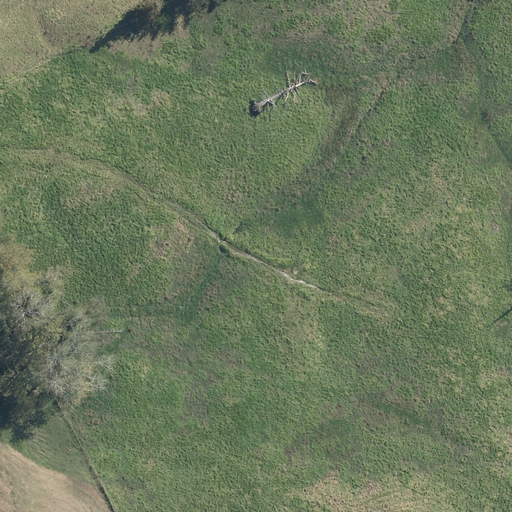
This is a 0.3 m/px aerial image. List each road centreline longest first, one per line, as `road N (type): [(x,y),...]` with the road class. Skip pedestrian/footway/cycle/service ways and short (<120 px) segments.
road 1 (unknown): [(20,0),(250,472),(292,511)]
road 2 (unknown): [(127,213),(215,168),(305,85),(367,0)]
road 3 (unknown): [(372,511),(511,455)]
